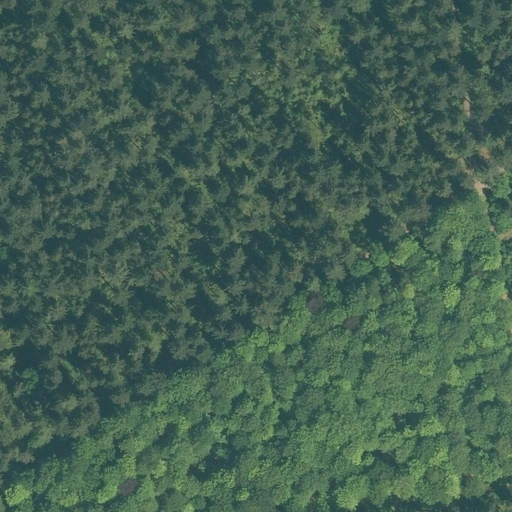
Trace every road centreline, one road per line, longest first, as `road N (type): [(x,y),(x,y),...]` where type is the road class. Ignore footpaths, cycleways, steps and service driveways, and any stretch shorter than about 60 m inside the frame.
road 1 (track): [(511,166),(0,490)]
road 2 (track): [(444,0),(463,160),(468,176),(482,184),(511,323)]
road 3 (track): [(271,511),(511,482)]
